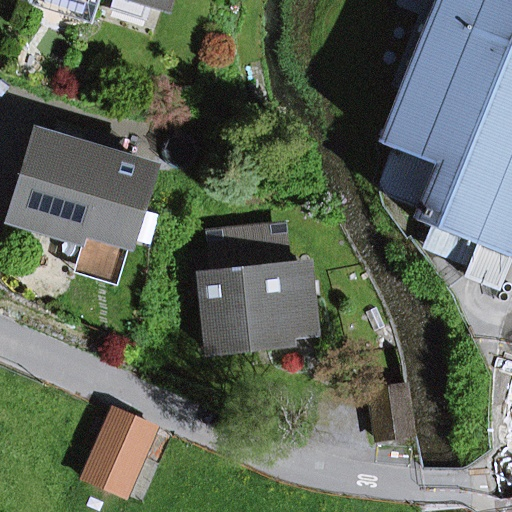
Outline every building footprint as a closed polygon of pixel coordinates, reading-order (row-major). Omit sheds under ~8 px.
[(13,0),(92,24),(99,0),(13,0)] [(113,0),(110,11),(147,23),(153,3),(142,0),(113,0)] [(511,0),(438,0),(438,2),(402,92),(381,145),(393,149),(380,182),(385,195),(420,209),(415,221),(432,228),(511,259),(511,256),(511,0)] [(421,16),(392,88),(402,92),(438,2),(433,0),(398,0),(397,6),(421,16)] [(151,171),(36,136),(12,219),(84,240),(87,231),(129,244),(151,171)] [(283,224),(206,232),(211,276),(288,268),(283,224)] [(464,276),(499,290),(511,259),(432,228),(423,250),(468,267),(464,276)] [(74,273),(116,286),(129,244),(87,231),(84,240),(74,273)] [(289,345),(288,335),(313,332),(306,266),(288,268),(211,276),(201,277),(209,353),(289,345)] [(370,392),(378,441),(413,435),(405,387),(370,392)] [(84,480),(125,498),(155,428),(114,411),(84,480)]
